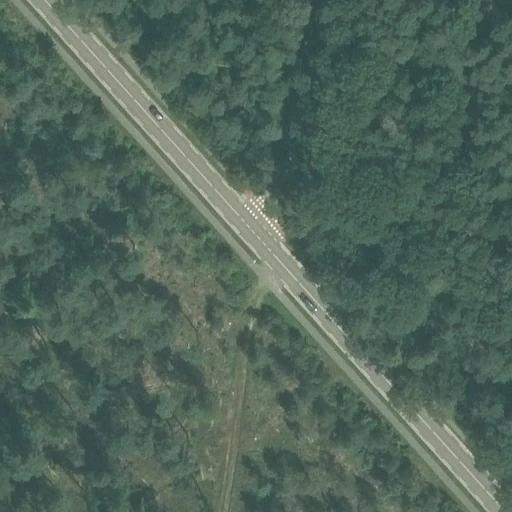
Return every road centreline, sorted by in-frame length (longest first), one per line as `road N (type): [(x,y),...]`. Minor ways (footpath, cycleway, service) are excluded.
road 1 (primary): [(503,511),(246,226)]
road 2 (primary): [(246,226),(41,0)]
road 3 (track): [(221,511),(249,320),(258,288),(282,265)]
road 4 (unclassified): [(246,226),(277,198),(319,0)]
